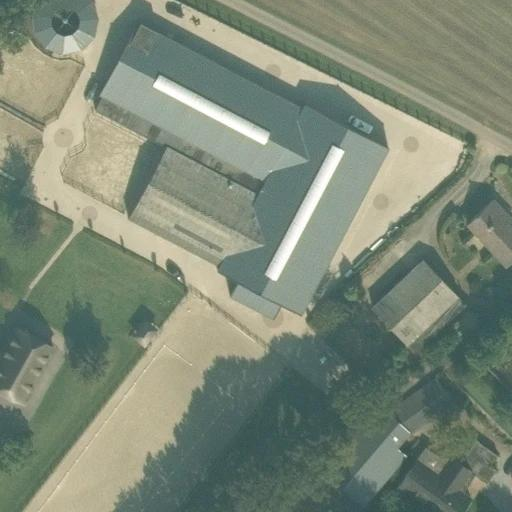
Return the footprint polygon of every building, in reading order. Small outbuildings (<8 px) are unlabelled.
[(65,59),(105,16),(88,0),(42,0),(23,21),(65,59)] [(128,216),(199,254),(219,265),(217,270),(236,280),(229,294),(273,317),(281,303),(300,313),(388,146),(305,102),(302,107),(136,20),(98,93),(102,95),(95,109),(165,146),(128,216)] [(467,223),(507,265),(511,259),(511,227),(501,216),(505,212),(493,199),(467,223)] [(372,307),(414,351),(466,303),(424,258),(372,307)] [(0,388),(23,401),(53,347),(16,326),(0,355),(0,388)] [(327,511),(347,490),(360,502),(364,505),(408,456),(398,447),(411,432),(455,399),(436,374),(389,410),(374,396),(358,413),(273,511),(327,511)] [(470,471),(486,482),(495,469),(490,465),(497,455),(475,440),(460,463),(451,457),(438,475),(417,459),(397,486),(428,508),(431,504),(442,511),(459,511),(470,498),(457,489),(470,471)]
